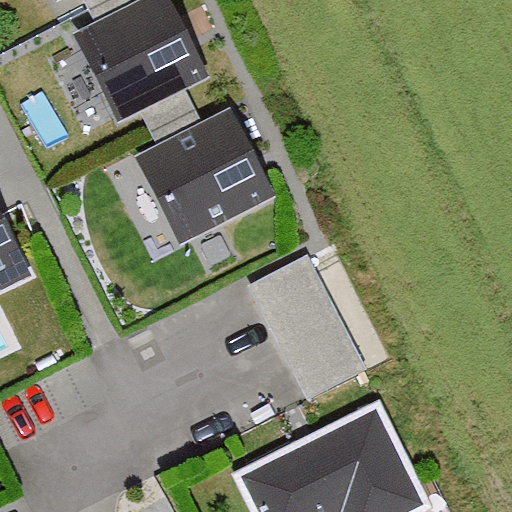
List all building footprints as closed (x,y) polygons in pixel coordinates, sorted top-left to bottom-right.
[(112,121),(203,80),(165,0),(157,0),(74,38),(112,121)] [(173,245),(272,198),(229,110),(131,157),(173,245)] [(0,289),(32,274),(0,212),(0,289)] [(309,266),(251,294),(303,402),(361,374),(309,266)] [(418,511),(430,506),(377,402),(234,474),(253,511),(418,511)]
